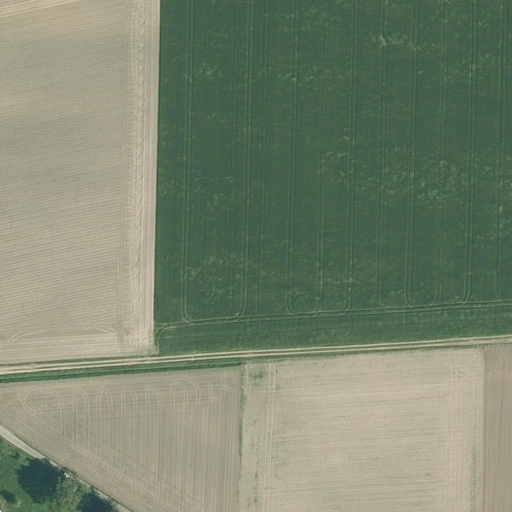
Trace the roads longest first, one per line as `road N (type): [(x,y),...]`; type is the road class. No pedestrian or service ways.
road 1 (track): [(0,373),(511,338)]
road 2 (unclassified): [(121,511),(0,432)]
